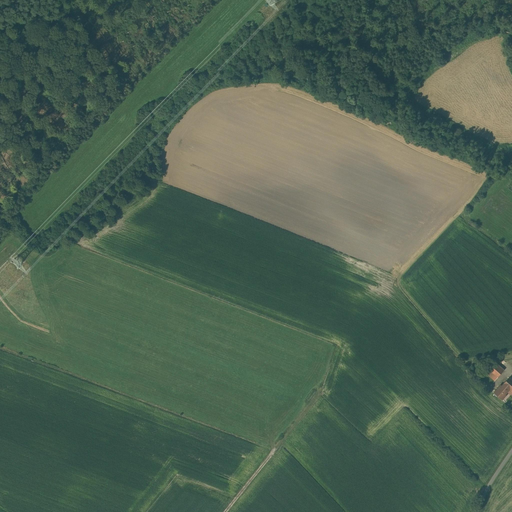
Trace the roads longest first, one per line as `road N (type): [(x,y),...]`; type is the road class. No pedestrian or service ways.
road 1 (track): [(318,398),(224,511)]
road 2 (track): [(511,355),(466,362),(399,288)]
road 3 (track): [(0,34),(126,0)]
